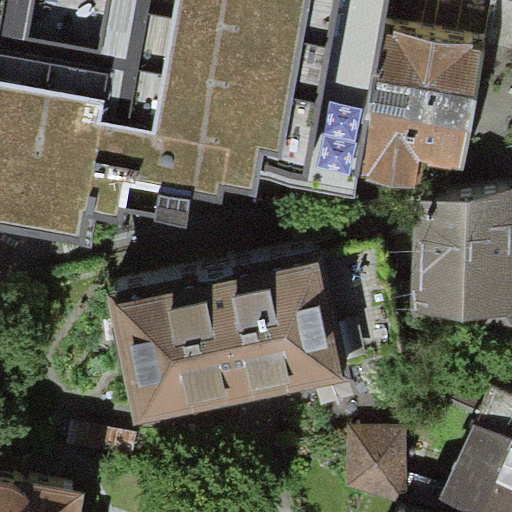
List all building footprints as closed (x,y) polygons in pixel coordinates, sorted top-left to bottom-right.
[(0,0),(0,199),(92,216),(101,180),(125,185),(128,174),(188,183),(193,160),(225,166),(228,151),(355,169),(355,155),(383,1),(382,0),(0,0)] [(484,19),(383,1),(355,155),(425,167),(430,137),(462,143),(484,19)] [(511,162),(415,180),(411,290),(506,296),(511,296),(511,162)] [(377,211),(110,264),(137,394),(403,335),(377,211)] [(511,351),(467,332),(445,383),(475,397),(511,412),(511,351)] [(511,511),(511,412),(475,397),(434,492),(504,511),(511,511)] [(348,478),(405,489),(407,417),(348,416),(348,478)] [(70,511),(78,462),(0,448),(0,511),(70,511)] [(386,511),(504,511),(434,492),(421,488),(418,495),(398,490),(386,511)]
